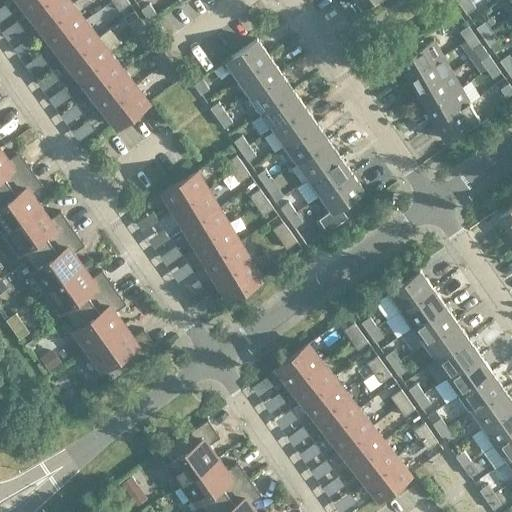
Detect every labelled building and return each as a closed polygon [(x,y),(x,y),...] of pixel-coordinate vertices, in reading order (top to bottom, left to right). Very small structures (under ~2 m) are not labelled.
[(43,0),(19,0),(29,12),(43,0)] [(73,3),(70,0),(43,0),(29,12),(41,28),(73,3)] [(130,3),(127,0),(112,0),(119,10),(130,3)] [(475,6),(470,0),(464,0),(460,3),(466,12),(475,6)] [(86,19),(73,3),(41,28),(54,44),(86,19)] [(152,5),(143,11),(149,19),(158,13),(152,5)] [(146,26),(139,16),(129,24),(136,34),(146,26)] [(98,35),(86,19),(54,44),(66,60),(98,35)] [(486,21),(477,27),(483,36),(492,30),(486,21)] [(475,34),(469,25),(460,32),(466,40),(475,34)] [(153,36),(146,26),(136,34),(143,43),(153,36)] [(499,39),(492,30),(483,36),(490,46),(499,39)] [(480,42),(475,34),(466,40),(471,48),(480,42)] [(111,51),(98,35),(66,60),(79,76),(111,51)] [(269,55),(257,38),(223,61),(236,79),(269,55)] [(400,59),(409,75),(444,55),(434,39),(425,44),(422,38),(404,50),(406,55),(400,59)] [(170,59),(163,50),(152,57),(159,67),(170,59)] [(123,67),(111,51),(79,76),(91,92),(123,67)] [(511,57),(509,54),(500,60),(507,70),(511,66),(511,57)] [(281,72),(269,55),(236,79),(248,95),(281,72)] [(453,71),(444,55),(409,75),(418,91),(453,71)] [(495,63),(489,55),(481,61),(486,69),(495,63)] [(177,69),(170,59),(159,67),(166,77),(177,69)] [(501,71),(495,63),(486,69),(492,77),(501,71)] [(136,84),(123,67),(91,92),(104,108),(136,84)] [(461,87),(453,71),(418,91),(427,106),(461,87)] [(293,89),(281,72),(248,95),(259,112),(293,89)] [(208,84),(202,76),(193,82),(199,91),(208,84)] [(149,101),(136,84),(104,108),(117,125),(149,101)] [(511,95),(511,87),(510,84),(501,91),(507,99),(511,95)] [(470,102),(461,87),(427,106),(436,122),(470,102)] [(305,105),(293,89),(259,112),(271,129),(305,105)] [(221,102),(212,109),(217,117),(226,110),(221,102)] [(480,119),(470,102),(436,122),(445,139),(480,119)] [(316,122),(305,105),(271,129),(283,146),(316,122)] [(232,119),(226,110),(217,117),(223,125),(232,119)] [(328,139),(316,122),(283,146),(295,162),(328,139)] [(244,136),(235,142),(241,150),(250,144),(244,136)] [(340,155),(328,139),(295,162),(306,179),(340,155)] [(255,152),(250,144),(241,150),(247,158),(255,152)] [(8,159),(0,146),(0,190),(31,168),(30,167),(29,167),(20,154),(21,153),(19,151),(8,159)] [(243,164),(236,154),(226,162),(233,171),(243,164)] [(352,172),(340,155),(306,179),(318,196),(352,172)] [(250,174),(243,164),(233,171),(240,181),(250,174)] [(32,169),(31,168),(0,190),(0,223),(5,231),(41,205),(32,193),(43,185),(42,183),(40,184),(31,170),(32,169)] [(268,169),(259,175),(264,183),(273,177),(268,169)] [(209,188),(198,170),(163,191),(174,209),(209,188)] [(364,190),(352,172),(318,196),(330,213),(321,220),(328,230),(361,207),(354,196),(364,190)] [(279,185),(273,177),(264,183),(270,192),(279,185)] [(267,197),(260,187),(249,195),(256,205),(267,197)] [(219,206),(209,188),(174,209),(185,227),(219,206)] [(274,207),(267,197),(256,205),(263,214),(274,207)] [(291,202),(282,209),(288,217),(297,211),(291,202)] [(511,204),(499,215),(511,230),(511,228),(511,204)] [(50,218),(41,205),(5,231),(26,260),(73,227),(72,226),(71,227),(61,214),(63,213),(61,210),(50,218)] [(230,223),(219,206),(185,227),(195,244),(230,223)] [(302,219),(297,211),(288,217),(294,225),(302,219)] [(290,231),(283,221),(273,228),(280,238),(290,231)] [(240,241),(230,223),(195,244),(206,262),(240,241)] [(74,228),(73,227),(26,260),(47,290),(83,264),(74,252),(85,244),(83,242),(82,242),(72,229),(74,228)] [(297,240),(290,231),(280,238),(287,248),(297,240)] [(251,258),(240,241),(206,262),(217,279),(251,258)] [(262,277),(251,258),(217,279),(228,297),(262,277)] [(92,277),(83,264),(47,290),(67,319),(114,286),(113,285),(112,286),(103,272),(104,272),(102,269),(92,277)] [(386,293),(399,310),(432,287),(420,269),(386,293)] [(115,287),(114,286),(67,319),(88,348),(124,323),(115,311),(126,303),(124,300),(123,301),(114,288),(115,287)] [(444,303),(432,287),(399,310),(410,327),(444,303)] [(456,320),(444,303),(410,327),(422,343),(456,320)] [(17,312),(8,318),(13,325),(22,319),(17,312)] [(372,317),(363,323),(368,331),(377,325),(372,317)] [(467,337),(456,320),(422,343),(434,360),(467,337)] [(361,331),(354,321),(344,329),(351,338),(361,331)] [(133,336),(124,323),(88,348),(110,379),(156,346),(155,344),(154,344),(144,331),(146,330),(144,328),(133,336)] [(383,333),(377,325),(368,331),(374,340),(383,333)] [(368,341),(361,331),(351,338),(357,348),(368,341)] [(479,353),(467,337),(434,360),(446,377),(479,353)] [(322,359),(308,342),(277,367),(290,384),(322,359)] [(53,349),(42,357),(51,370),(62,362),(53,349)] [(395,350),(386,357),(392,365),(401,359),(395,350)] [(491,370),(479,353),(446,377),(458,394),(491,370)] [(384,364),(377,355),(367,362),(374,372),(384,364)] [(334,375),(322,359),(290,384),(302,400),(334,375)] [(407,367),(401,359),(392,365),(398,373),(407,367)] [(391,374),(384,364),(374,372),(381,382),(391,374)] [(503,387),(491,370),(458,394),(470,411),(503,387)] [(347,391),(334,375),(302,400),(315,416),(347,391)] [(419,384),(410,390),(415,398),(424,392),(419,384)] [(511,405),(511,399),(503,387),(470,411),(481,427),(511,405)] [(408,398),(401,388),(390,395),(397,405),(408,398)] [(359,407),(347,391),(315,416),(328,432),(359,407)] [(430,400),(424,392),(415,398),(421,406),(430,400)] [(69,393),(64,396),(70,404),(78,399),(74,394),(69,393)] [(415,408),(408,398),(397,405),(404,415),(415,408)] [(511,430),(511,405),(481,427),(493,444),(511,430)] [(372,423),(359,407),(328,432),(340,448),(372,423)] [(209,420),(208,418),(161,451),(182,482),(218,456),(209,444),(220,436),(218,434),(217,435),(208,421),(209,420)] [(442,418),(434,424),(439,432),(448,426),(442,418)] [(431,431),(424,421),(414,429),(421,438),(431,431)] [(385,439),(372,423),(340,448),(353,464),(385,439)] [(454,434),(448,426),(439,432),(445,440),(454,434)] [(511,455),(511,430),(493,444),(505,461),(511,455)] [(438,441),(431,431),(421,438),(428,448),(438,441)] [(397,455),(385,439),(353,464),(365,480),(397,455)] [(466,451),(457,457),(463,465),(472,459),(466,451)] [(410,472),(397,455),(365,480),(379,497),(410,472)] [(227,469),(218,456),(182,482),(203,511),(250,478),(249,477),(247,478),(238,465),(239,464),(238,461),(227,469)] [(477,467),(472,459),(463,465),(468,474),(477,467)] [(132,475),(122,482),(128,491),(138,484),(132,475)] [(250,479),(250,478),(203,511),(257,511),(251,503),(262,495),(260,492),(258,493),(249,480),(250,479)] [(489,484),(481,491),(486,499),(495,492),(489,484)] [(501,501),(495,492),(486,499),(492,507),(501,501)]
